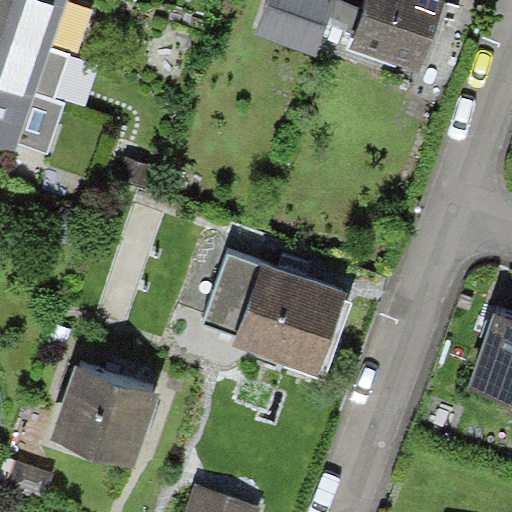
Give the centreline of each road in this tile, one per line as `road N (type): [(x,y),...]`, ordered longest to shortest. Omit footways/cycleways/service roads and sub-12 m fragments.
road 1 (residential): [(342,511),(456,206)]
road 2 (residential): [(456,206),(511,48)]
